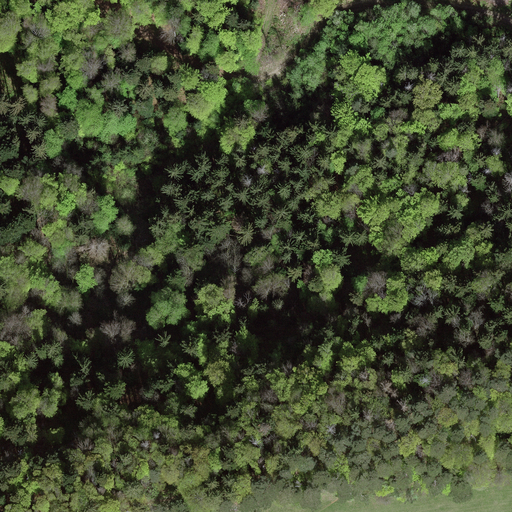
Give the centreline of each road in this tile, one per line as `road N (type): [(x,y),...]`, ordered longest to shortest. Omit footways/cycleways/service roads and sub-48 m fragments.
road 1 (track): [(511,19),(460,3),(348,6),(318,24),(282,70),(249,79)]
road 2 (track): [(101,0),(178,53),(249,79)]
